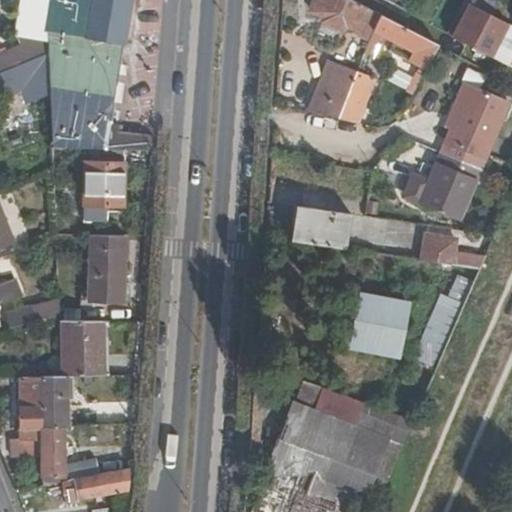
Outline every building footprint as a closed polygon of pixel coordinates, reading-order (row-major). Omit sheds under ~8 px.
[(90,0),(90,4),(84,38),(123,44),(125,45),(131,0),(90,0)] [(371,10),(352,0),(314,0),(310,10),(324,16),(323,20),(344,28),(346,24),(361,30),(371,10)] [(461,21),(456,18),(448,32),(491,57),(509,24),(471,2),(464,15),(461,21)] [(464,15),(459,12),(456,18),(461,21),(464,15)] [(379,14),(365,50),(376,55),(384,37),(417,53),(425,38),(379,14)] [(85,149),(106,149),(123,44),(84,38),(46,32),(48,58),(49,79),(50,94),(52,147),(85,149)] [(49,79),(48,58),(0,76),(0,97),(34,84),(49,79)] [(310,112),(339,119),(352,84),(357,72),(329,62),(310,112)] [(40,99),(50,94),(49,79),(34,84),(40,99)] [(364,89),(352,84),(339,119),(352,122),(364,89)] [(508,104),(466,85),(447,126),(452,129),(442,153),(428,183),(415,178),(407,195),(459,218),(481,168),(508,104)] [(106,149),(85,149),(84,220),(108,221),(109,205),(122,206),(124,150),(106,149)] [(344,249),(350,213),(299,206),(293,241),(342,248),(344,249)] [(0,212),(0,246),(12,242),(0,212)] [(421,260),(480,269),(484,257),(454,253),(455,238),(425,234),(421,260)] [(123,236),(92,236),(90,302),(123,303),(125,252),(122,251),(123,236)] [(381,246),(380,254),(411,259),(412,250),(381,246)] [(414,362),(437,372),(474,282),(458,275),(448,299),(441,296),(414,362)] [(5,282),(1,283),(7,299),(12,297),(5,282)] [(400,354),(408,304),(361,296),(352,345),(400,354)] [(13,328),(37,322),(33,306),(9,313),(13,328)] [(65,377),(75,376),(104,375),(104,322),(60,320),(60,376),(44,377),(44,430),(66,428),(65,377)] [(20,377),(30,377),(30,368),(17,368),(17,377),(20,377)] [(66,428),(76,427),(75,376),(65,377),(66,428)] [(12,456),(45,456),(44,430),(44,377),(30,377),(20,377),(22,439),(11,440),(12,456)] [(415,420),(303,381),(267,471),(273,474),(270,481),(284,487),(285,483),(329,502),(332,494),(338,497),(343,485),(365,494),(381,501),(415,420)] [(45,485),(73,480),(93,475),(91,464),(67,468),(66,428),(44,430),(45,456),(45,485)] [(127,490),(129,468),(93,475),(73,480),(74,487),(77,499),(127,490)] [(250,511),(356,511),(365,494),(343,485),(338,497),(332,494),(329,502),(285,483),(284,487),(270,481),(273,474),(267,471),(250,511)] [(65,501),(77,499),(74,487),(62,489),(65,501)]
